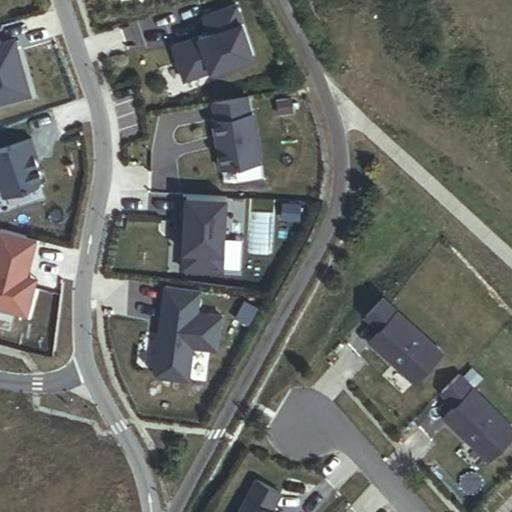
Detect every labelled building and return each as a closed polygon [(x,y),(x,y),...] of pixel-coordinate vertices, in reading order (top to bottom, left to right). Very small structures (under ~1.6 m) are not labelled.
[(238,2),(204,13),(211,33),(205,35),(202,34),(173,43),(185,78),(212,69),(214,74),(242,65),(241,60),(255,55),(238,2)] [(0,103),(32,95),(15,36),(1,40),(0,34),(0,103)] [(248,95),(213,100),(216,117),(213,118),(216,134),(219,134),(221,144),(218,144),(222,167),(261,161),(253,111),(251,112),(248,95)] [(303,109),(300,96),(286,98),(289,112),(303,109)] [(32,136),(0,147),(0,180),(5,194),(40,182),(43,177),(36,155),(39,154),(32,136)] [(223,271),(228,196),(184,194),(181,228),(186,229),(183,269),(223,271)] [(0,229),(0,305),(29,314),(38,277),(29,275),(39,240),(0,229)] [(223,293),(164,285),(159,324),(161,325),(159,335),(157,335),(152,371),(156,377),(186,382),(191,348),(215,351),(223,293)] [(370,339),(415,380),(442,351),(383,296),(366,314),(381,328),(370,339)] [(511,425),(460,372),(442,390),(456,404),(445,415),(488,459),(511,434),(511,425)] [(273,511),(270,510),(280,492),(256,479),(237,511),(273,511)]
